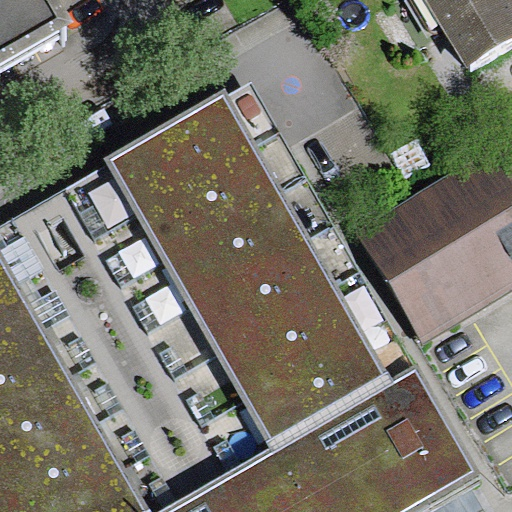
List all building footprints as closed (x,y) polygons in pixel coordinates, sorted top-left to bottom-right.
[(0,0),(0,78),(66,40),(42,0),(0,0)] [(511,0),(425,0),(470,73),(511,48),(511,0)] [(282,459),(395,395),(232,113),(119,178),(282,459)] [(511,288),(511,185),(503,190),(489,167),(362,244),(422,343),(511,288)] [(0,511),(144,511),(0,260),(0,511)] [(189,511),(443,511),(480,491),(418,382),(395,395),(282,459),(189,511)]
